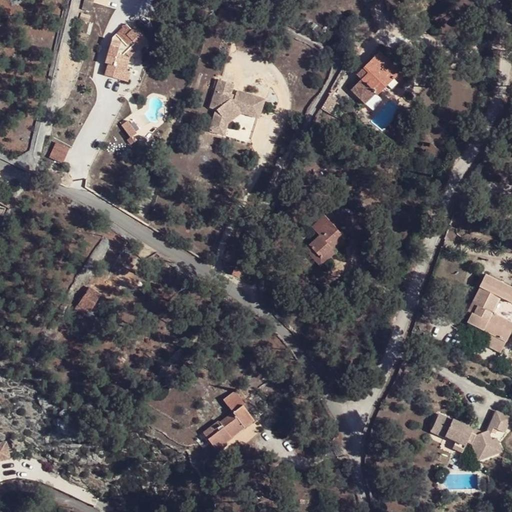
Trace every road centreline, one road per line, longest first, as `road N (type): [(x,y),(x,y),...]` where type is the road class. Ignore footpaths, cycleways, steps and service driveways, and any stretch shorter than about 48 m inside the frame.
road 1 (residential): [(346,427),(381,374),(445,196),(501,88),(505,51),(493,0)]
road 2 (unclassified): [(228,0),(338,57),(254,226),(254,297)]
road 3 (residential): [(254,297),(74,193),(0,160)]
road 4 (residential): [(346,427),(298,347),(254,297)]
